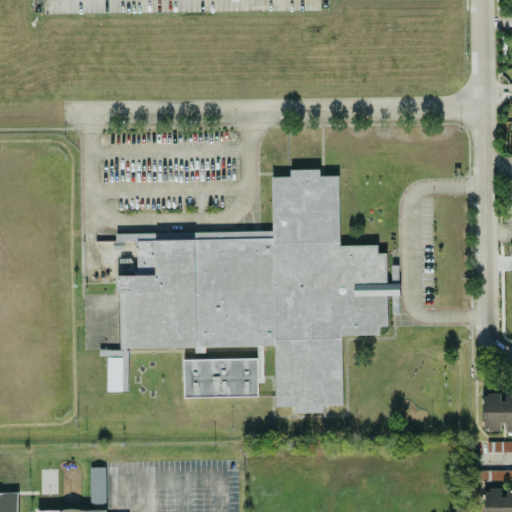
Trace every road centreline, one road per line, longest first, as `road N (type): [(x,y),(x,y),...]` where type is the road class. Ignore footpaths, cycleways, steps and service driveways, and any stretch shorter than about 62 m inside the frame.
road 1 (residential): [(64,112),(482,108)]
road 2 (residential): [(479,0),(486,315)]
